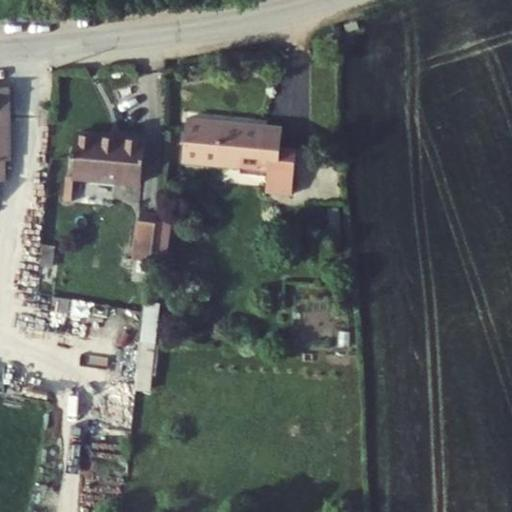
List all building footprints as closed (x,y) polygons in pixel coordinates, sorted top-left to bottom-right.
[(0,183),(9,184),(9,163),(15,163),(20,91),(0,90),(0,183)] [(192,115),(189,158),(274,164),(272,182),(298,184),(301,151),(285,150),(287,122),(192,115)] [(77,163),(143,169),(149,127),(82,120),(77,163)] [(139,233),(156,234),(160,202),(144,201),(139,233)] [(155,393),(158,301),(142,301),(139,392),(155,393)]
